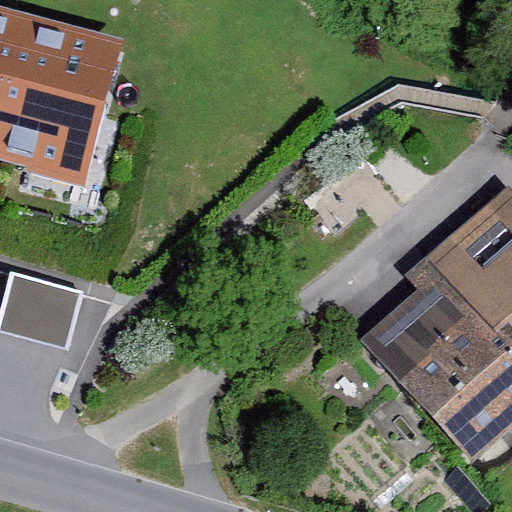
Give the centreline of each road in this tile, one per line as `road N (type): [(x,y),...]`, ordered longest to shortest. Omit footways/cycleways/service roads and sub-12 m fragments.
road 1 (unclassified): [(511,130),(184,400)]
road 2 (unclassified): [(184,400),(26,477)]
road 3 (tertiary): [(142,511),(26,477)]
